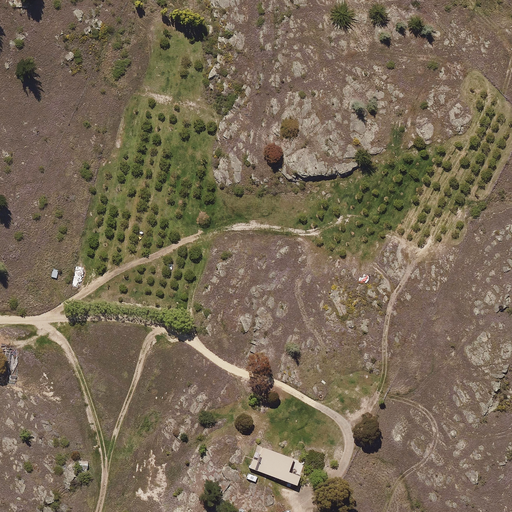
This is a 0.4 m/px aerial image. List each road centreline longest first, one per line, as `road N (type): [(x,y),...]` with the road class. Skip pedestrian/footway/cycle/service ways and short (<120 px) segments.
road 1 (track): [(38,319),(190,237),(249,227),(311,234),(353,216),(422,252),(395,289),(382,381),(367,411),(344,423)]
road 2 (track): [(0,341),(34,341),(48,319),(61,333),(95,418),(103,458),(98,511)]
road 3 (track): [(422,252),(511,62)]
road 4 (track): [(169,327),(148,337),(103,484)]
road 5 (track): [(376,393),(426,411),(434,438),(431,453),(402,476),(382,511)]
